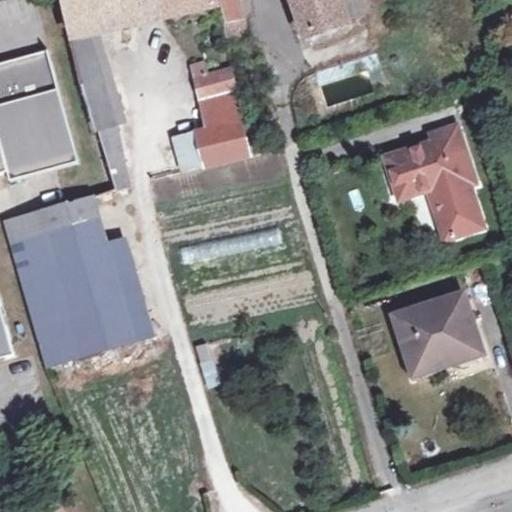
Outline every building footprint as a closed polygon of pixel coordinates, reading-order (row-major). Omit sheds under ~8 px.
[(64,0),(71,32),(83,83),(98,131),(119,126),(126,124),(102,33),(218,6),(217,0),(64,0)] [(241,32),(239,20),(244,19),(239,0),(223,0),(227,22),(225,23),(228,35),(241,32)] [(297,0),(311,35),(347,24),(339,0),(297,0)] [(0,175),(9,173),(11,182),(81,164),(52,52),(0,65),(0,175)] [(202,75),(207,96),(238,89),(233,67),(202,75)] [(246,122),(238,89),(207,96),(197,102),(203,131),(246,122)] [(254,156),(246,122),(203,131),(198,132),(207,167),(254,156)] [(404,196),(432,188),(450,238),(486,226),(473,184),(479,181),(460,125),(433,134),(436,142),(391,157),(404,196)] [(119,126),(98,131),(117,188),(117,191),(132,186),(119,126)] [(207,167),(198,132),(171,138),(179,174),(207,167)] [(95,197),(26,217),(11,221),(6,223),(49,366),(136,341),(95,197)] [(398,315),(404,340),(412,337),(422,366),(463,354),(466,362),(485,357),(467,296),(398,315)] [(0,299),(0,360),(15,356),(0,299)] [(412,337),(404,340),(402,341),(414,378),(466,362),(463,354),(422,366),(412,337)] [(208,345),(197,348),(208,389),(219,386),(208,345)]
